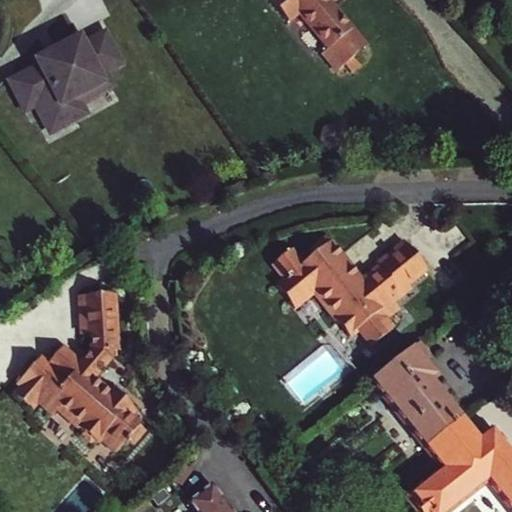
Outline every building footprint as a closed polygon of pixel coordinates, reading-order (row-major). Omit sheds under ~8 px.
[(347,89),(353,82),(363,71),(372,60),(330,25),(317,14),(323,8),(329,0),(287,0),(267,24),(292,45),(299,36),(334,66),(328,73),(347,89)] [(317,14),(330,25),(335,19),(323,8),(317,14)] [(38,109),(50,133),(76,118),(69,105),(87,96),(90,102),(109,92),(101,76),(121,65),(106,36),(86,47),(81,39),(64,49),(66,54),(53,61),(51,56),(37,63),(40,69),(11,85),(27,115),(38,109)] [(363,71),(353,82),(360,88),(369,77),(363,71)] [(358,330),(372,347),(393,330),(386,321),(399,310),(391,300),(399,293),(407,286),(426,271),(404,244),(377,266),(379,268),(362,283),(352,270),(349,272),(338,259),(341,256),(326,238),(309,252),(313,257),(302,266),(291,251),(272,266),(284,280),(275,287),(294,310),(315,292),(328,308),(326,310),(349,338),(358,330)] [(98,384),(93,378),(108,363),(108,360),(118,360),(116,298),(83,299),(84,338),(93,337),(94,355),(84,365),(67,381),(49,363),(43,357),(27,373),(30,376),(15,392),(31,408),(38,401),(52,415),(58,409),(79,431),(79,435),(88,444),(94,446),(99,441),(113,456),(122,448),(123,449),(127,446),(131,450),(144,436),(129,421),(136,415),(114,392),(109,397),(97,385),(98,384)] [(66,346),(49,363),(67,381),(84,365),(66,346)] [(425,449),(461,420),(432,383),(437,379),(425,365),(432,359),(423,348),(416,354),(375,387),(381,394),(425,449)] [(126,381),(108,363),(93,378),(98,384),(97,385),(109,397),(114,392),(126,381)] [(408,499),(418,511),(447,511),(486,482),(466,456),(481,444),(461,420),(425,449),(443,472),(408,499)] [(181,488),(192,472),(184,467),(172,483),(181,488)] [(230,511),(211,486),(186,505),(191,511),(230,511)]
